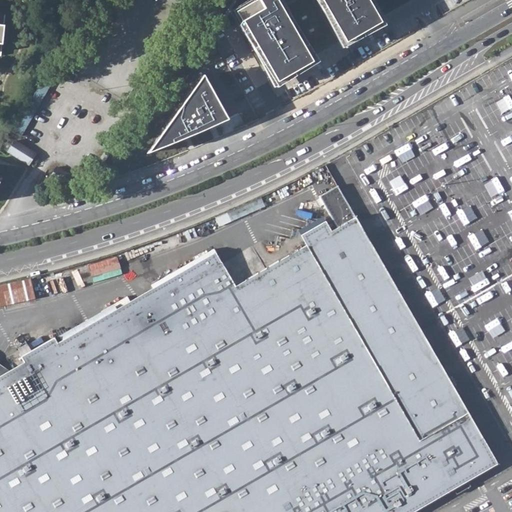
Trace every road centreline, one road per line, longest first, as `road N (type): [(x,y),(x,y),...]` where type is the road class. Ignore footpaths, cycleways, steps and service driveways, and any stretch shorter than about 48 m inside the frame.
road 1 (secondary): [(0,265),(114,234),(250,181),(511,33)]
road 2 (secondary): [(511,6),(255,149),(142,195),(0,235)]
